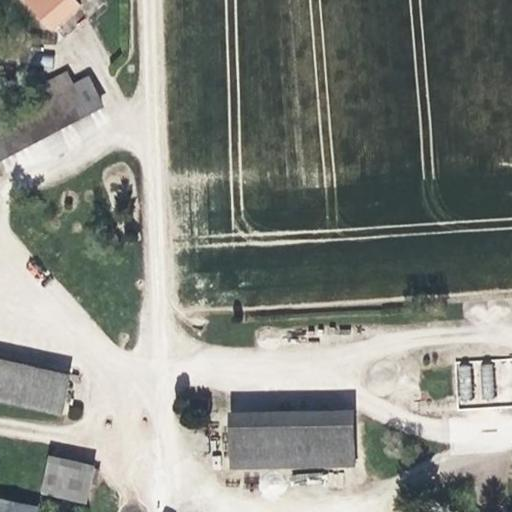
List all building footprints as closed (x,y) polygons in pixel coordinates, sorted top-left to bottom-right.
[(15,158),(119,103),(108,81),(5,135),(15,158)] [(0,395),(88,424),(100,379),(28,360),(0,349),(0,395)] [(457,405),(511,402),(511,358),(456,360),(457,405)] [(392,477),(387,436),(263,444),(266,490),(392,477)] [(105,511),(115,482),(76,469),(66,497),(105,511)] [(0,511),(37,511),(39,508),(0,498),(0,511)]
